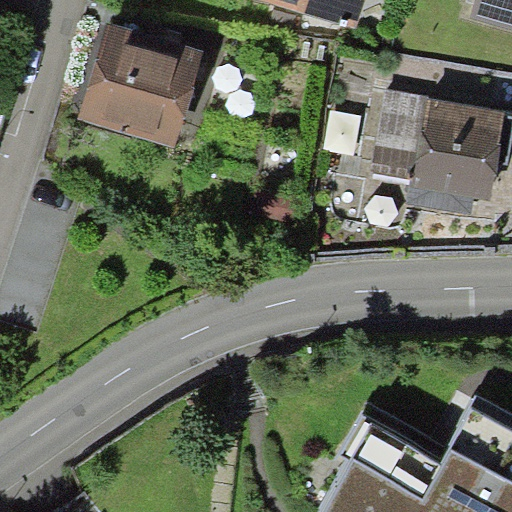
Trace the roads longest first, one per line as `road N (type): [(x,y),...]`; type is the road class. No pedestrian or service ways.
road 1 (tertiary): [(511,286),(324,292),(229,323),(122,373),(0,456)]
road 2 (residential): [(64,0),(0,203)]
